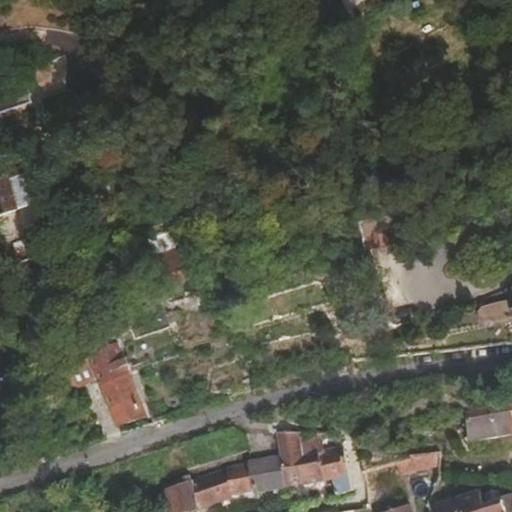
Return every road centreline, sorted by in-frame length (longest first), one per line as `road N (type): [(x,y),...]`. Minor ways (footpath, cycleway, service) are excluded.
road 1 (residential): [(0,486),(267,399),(511,358)]
road 2 (residential): [(511,213),(454,237),(430,272),(454,294),(511,277)]
